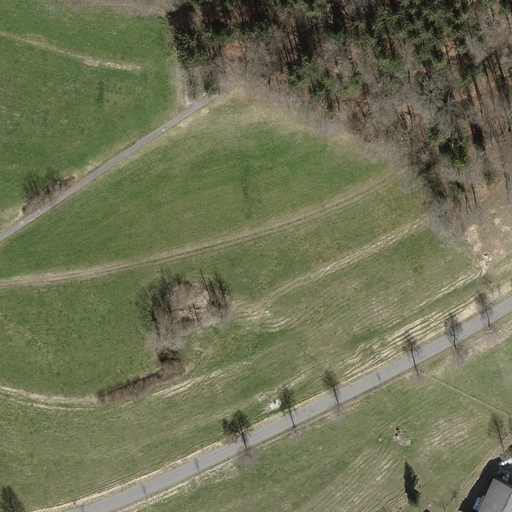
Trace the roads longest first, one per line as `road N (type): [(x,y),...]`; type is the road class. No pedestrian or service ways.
road 1 (unclassified): [(86,511),(412,360),(511,303)]
road 2 (track): [(362,0),(0,239)]
road 3 (track): [(165,0),(179,17),(182,117)]
